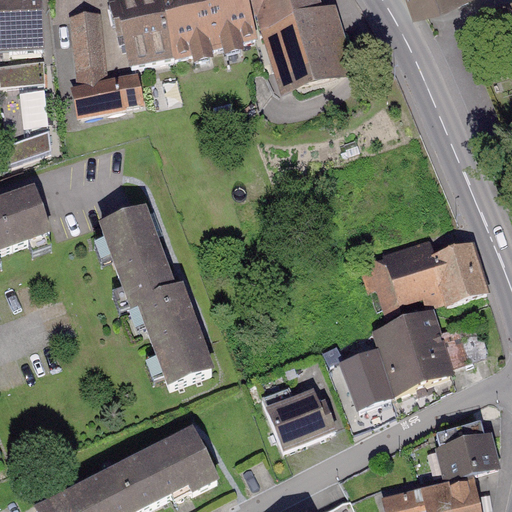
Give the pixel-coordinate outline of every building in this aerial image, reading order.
[(0,0),(0,54),(10,53),(11,59),(45,57),(41,0),(0,0)] [(174,64),(161,0),(149,0),(119,7),(124,30),(117,32),(121,47),(128,46),(134,74),(174,64)] [(256,43),(243,0),(161,0),(174,64),(256,43)] [(308,0),(250,0),(262,39),(276,35),(294,92),(350,75),(331,14),(315,19),(308,0)] [(413,0),(418,12),(452,0),(413,0)] [(100,21),(73,24),(81,96),(76,97),(81,122),(145,109),(139,83),(109,89),(100,21)] [(45,67),(0,71),(0,83),(1,93),(23,91),(30,143),(7,151),(9,171),(53,155),(45,67)] [(36,199),(0,211),(0,258),(51,241),(36,199)] [(176,301),(145,220),(104,235),(135,317),(142,314),(176,301)] [(432,259),(376,278),(371,265),(361,268),(370,295),(379,292),(386,313),(426,300),(430,311),(447,306),(449,311),(489,297),(474,252),(435,266),(432,259)] [(213,378),(184,299),(176,301),(142,314),(171,393),(213,378)] [(430,316),(381,339),(398,401),(450,381),(448,373),(467,367),(487,355),(478,328),(438,340),(430,316)] [(393,405),(376,359),(343,371),(360,417),(393,405)] [(265,405),(285,455),(336,435),(326,412),(320,414),(315,401),(296,409),(291,394),(265,405)] [(482,430),(436,442),(448,485),(500,471),(492,440),(485,442),(482,430)] [(193,436),(41,511),(148,511),(191,491),(194,497),(218,485),(193,436)] [(481,511),(475,484),(385,504),(386,511),(481,511)]
